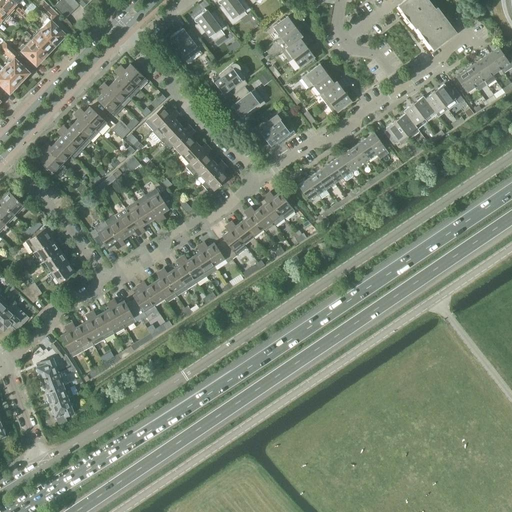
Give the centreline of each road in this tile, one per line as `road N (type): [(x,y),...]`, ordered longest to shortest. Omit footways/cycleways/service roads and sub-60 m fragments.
road 1 (tertiary): [(41,464),(511,160)]
road 2 (motorway): [(75,511),(511,217)]
road 3 (unclassified): [(118,511),(511,247)]
road 4 (primary): [(386,274),(18,511)]
road 5 (residential): [(104,279),(125,275),(181,227),(208,222),(258,178)]
road 6 (residential): [(258,178),(138,45)]
road 7 (tertiary): [(1,158),(122,30)]
road 8 (residential): [(258,178),(311,142),(327,142),(400,87)]
road 9 (tertiary): [(115,21),(0,142)]
road 10 (residential): [(104,279),(54,207),(1,158)]
road 11 (motorway): [(511,190),(386,274)]
road 12 (residential): [(6,367),(104,279)]
road 13 (residential): [(400,87),(372,52),(351,50),(336,29),(340,0)]
